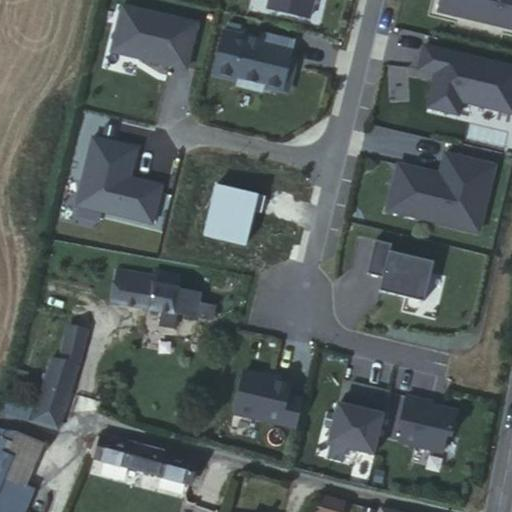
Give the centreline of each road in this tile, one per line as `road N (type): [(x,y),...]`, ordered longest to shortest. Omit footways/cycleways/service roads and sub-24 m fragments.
road 1 (residential): [(444,511),(78,415)]
road 2 (residential): [(333,165),(292,308),(328,334),(439,363)]
road 3 (residential): [(374,0),(333,165)]
road 4 (residential): [(333,165),(202,135)]
